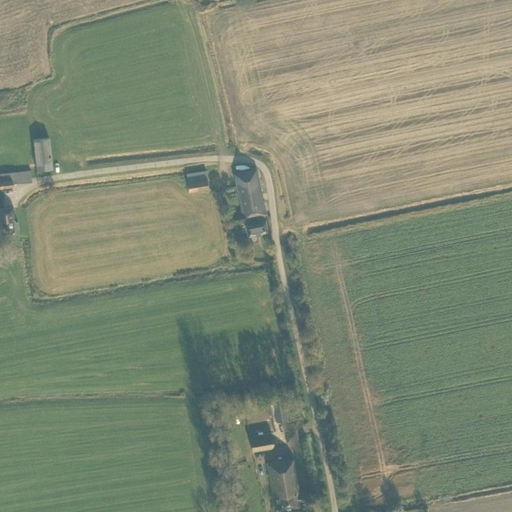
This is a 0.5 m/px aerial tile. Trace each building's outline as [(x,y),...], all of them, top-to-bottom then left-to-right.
[(34,139),(37,170),(52,168),(49,137),(34,139)] [(246,223),(246,224),(248,235),(268,231),(264,214),(266,213),(257,169),(234,173),(244,218),(246,218),(247,222),(246,223)] [(31,170),(0,173),(0,188),(14,187),(13,183),(32,181),(31,170)] [(188,181),(190,191),(209,188),(207,178),(188,181)] [(0,221),(1,221),(2,233),(19,231),(18,221),(15,221),(14,208),(0,209),(0,221)] [(285,394),(273,395),(277,421),(288,420),(285,394)] [(250,436),(253,450),(274,446),(272,432),(250,436)] [(294,458),(285,460),(285,459),(267,462),(273,496),(275,496),(277,509),(300,505),(299,501),(309,499),(307,492),(300,493),(294,458)]
